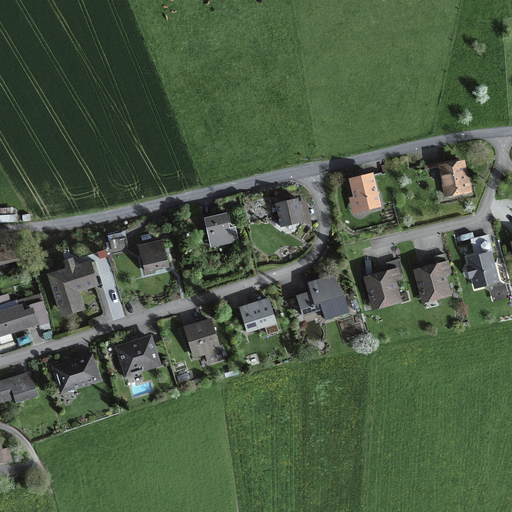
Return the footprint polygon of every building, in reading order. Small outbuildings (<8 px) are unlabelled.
[(463,162),(441,166),(446,195),(468,191),(463,162)] [(372,175),(351,180),(358,209),(373,205),(374,210),(380,208),(372,175)] [(276,203),(281,225),(302,220),(299,208),(302,208),(300,203),(298,203),(297,198),(287,200),(286,197),(276,200),(277,203),(276,203)] [(239,241),(235,226),(230,227),(226,213),(204,218),(211,247),(239,241)] [(108,236),(112,253),(127,249),(123,232),(108,236)] [(497,281),(490,253),(494,252),(490,237),(471,242),(475,257),(469,258),(471,267),(468,268),(470,276),(473,275),(477,287),(497,281)] [(146,271),(168,266),(162,241),(140,247),(146,271)] [(20,251),(0,254),(0,262),(21,258),(20,251)] [(436,257),(438,267),(417,272),(424,299),(448,292),(443,273),(450,271),(446,254),(436,257)] [(66,262),(68,269),(54,274),(57,282),(52,283),(60,309),(81,302),(77,290),(96,284),(93,276),(100,274),(95,261),(75,267),(72,260),(66,262)] [(388,263),(391,273),(367,279),(374,306),(399,299),(393,277),(402,275),(398,261),(388,263)] [(335,287),(337,286),(334,274),(308,282),(311,291),(297,296),(304,318),(324,312),(326,319),(349,312),(342,291),(337,293),(335,287)] [(502,285),(488,288),(492,302),(505,299),(502,285)] [(7,295),(0,297),(0,307),(9,305),(7,295)] [(265,326),(268,334),(279,331),(269,298),(239,307),(245,325),(255,321),(258,329),(265,326)] [(0,312),(0,335),(28,326),(21,306),(0,312)] [(209,320),(185,328),(195,357),(206,353),(209,363),(222,358),(209,320)] [(157,360),(150,337),(138,341),(136,336),(130,338),(132,343),(118,348),(126,370),(135,368),(135,369),(139,368),(138,366),(157,360)] [(59,366),(66,389),(98,379),(91,356),(59,366)] [(0,382),(0,395),(0,397),(14,393),(17,401),(37,395),(31,376),(17,380),(16,377),(0,382)] [(0,445),(0,461),(3,460),(3,462),(11,460),(8,448),(1,450),(0,445)]
